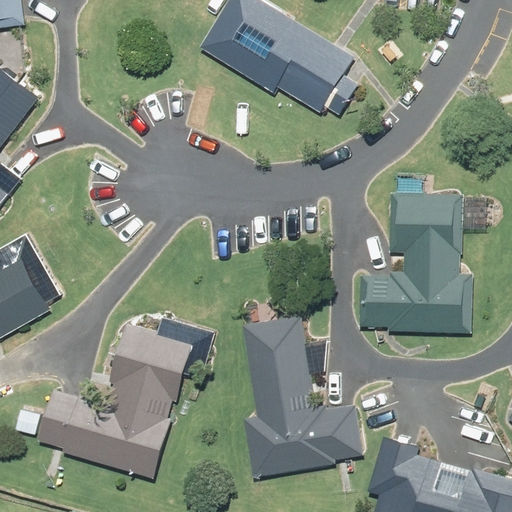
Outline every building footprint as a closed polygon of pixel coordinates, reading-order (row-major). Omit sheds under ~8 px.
[(0,0),(0,27),(30,23),(26,0),(0,0)] [(279,0),(232,0),(206,45),(320,113),(326,103),(349,117),(382,62),(279,0)] [(0,56),(0,210),(11,197),(0,188),(0,151),(46,92),(0,56)] [(367,274),(367,329),(481,330),(482,192),(401,192),(400,274),(367,274)] [(30,244),(0,259),(0,344),(65,309),(30,244)] [(49,373),(30,442),(156,478),(172,425),(159,421),(169,384),(188,390),(202,340),(123,317),(103,389),(49,373)] [(245,413),(256,475),(369,456),(360,404),(325,410),(309,320),(247,331),(260,411),(245,413)] [(394,486),(387,511),(511,511),(511,481),(426,460),(431,443),(392,433),(380,482),(394,486)]
